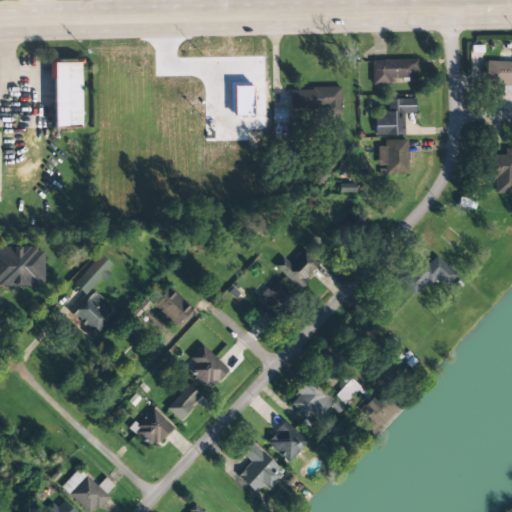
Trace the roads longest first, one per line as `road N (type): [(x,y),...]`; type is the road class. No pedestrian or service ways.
road 1 (residential): [(140,511),(437,192),(455,138),(452,11)]
road 2 (primary): [(511,9),(0,21)]
road 3 (residential): [(154,498),(18,364)]
